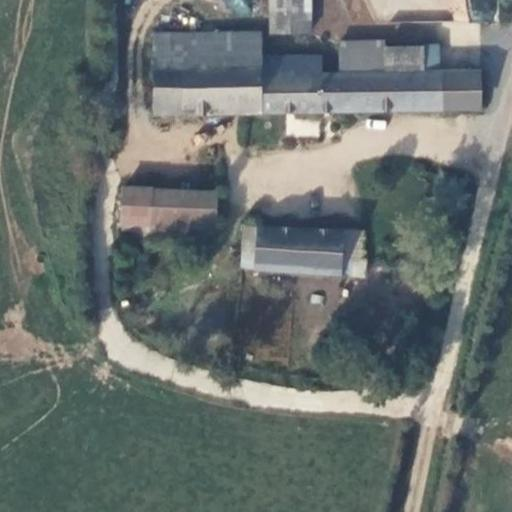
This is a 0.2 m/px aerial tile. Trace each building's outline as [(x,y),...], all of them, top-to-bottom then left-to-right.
[(258,0),(259,35),(298,35),(297,0),(258,0)] [(498,20),(498,0),(465,0),(465,19),(498,20)] [(249,34),(141,35),(142,118),(471,114),(471,77),(420,77),(419,55),(387,55),(387,48),(341,49),(341,78),(309,78),(308,60),(249,61),(249,34)] [(204,194),(111,191),(110,227),(203,230),(204,194)] [(348,233),(232,225),(230,252),(241,252),(239,274),(354,281),(355,265),(346,264),(348,233)]
